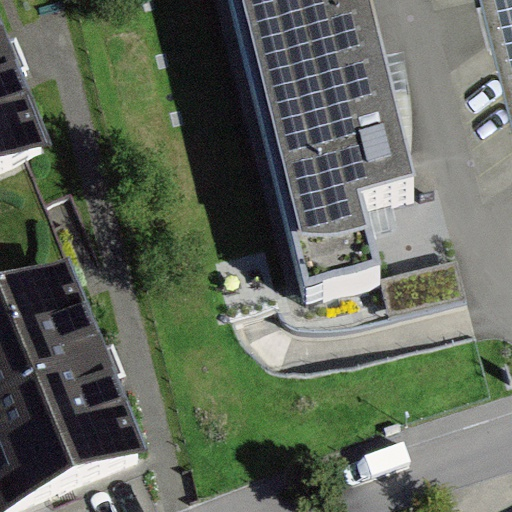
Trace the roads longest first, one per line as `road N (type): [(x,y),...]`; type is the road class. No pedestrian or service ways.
road 1 (unknown): [(413,0),(465,191),(482,231),(511,258)]
road 2 (residential): [(511,443),(297,511)]
